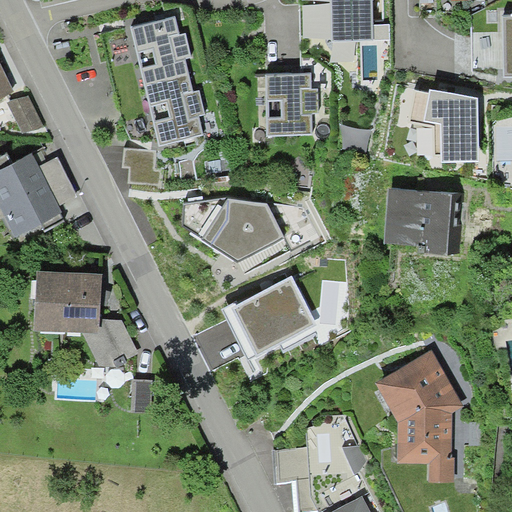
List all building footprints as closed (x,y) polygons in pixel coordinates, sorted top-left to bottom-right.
[(378,0),(334,0),(335,48),(379,47),(378,0)] [(511,13),(502,14),(504,76),(511,76),(511,13)] [(174,17),(128,27),(157,149),(203,139),(174,17)] [(0,63),(0,96),(13,90),(0,63)] [(313,75),(268,76),(269,144),(315,143),(313,75)] [(474,100),(415,90),(408,122),(433,126),(433,155),(473,155),(474,100)] [(27,93),(8,101),(22,134),(41,125),(27,93)] [(0,218),(4,216),(13,240),(41,224),(45,232),(64,222),(60,213),(62,212),(60,205),(77,196),(57,156),(39,165),(31,153),(12,162),(7,152),(0,155),(0,218)] [(459,194),(393,192),(391,252),(456,255),(459,194)] [(257,196),(227,200),(234,252),(257,249),(262,286),(294,282),(285,210),(259,213),(257,196)] [(50,281),(48,331),(107,334),(109,283),(50,281)] [(432,350),(372,378),(394,419),(396,461),(428,462),(427,478),(455,479),(453,412),(463,404),(432,350)] [(372,511),(362,490),(317,511),(372,511)]
